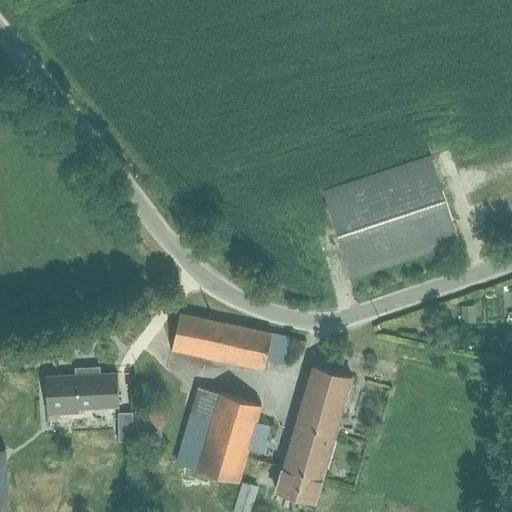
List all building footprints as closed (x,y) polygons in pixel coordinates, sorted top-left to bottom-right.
[(435,161),(326,196),(354,283),(463,248),(435,161)] [(477,305),(463,306),(464,322),(477,322),(477,305)] [(167,348),(170,349),(263,366),(265,353),(276,355),(281,328),(175,308),(167,348)] [(321,501),(355,377),(312,365),(277,489),(321,501)] [(120,403),(119,392),(118,372),(101,373),(100,366),(76,367),(76,374),(46,375),(48,411),(80,409),(80,405),(120,403)] [(200,381),(199,383),(173,483),(212,494),(218,471),(239,476),(246,449),(267,454),(274,428),(253,423),(260,396),(200,381)] [(121,410),(121,428),(147,428),(147,410),(121,410)] [(0,448),(0,508),(10,508),(7,448),(0,448)] [(67,454),(44,452),(41,473),(43,473),(43,478),(64,481),(67,454)] [(99,508),(102,460),(75,458),(72,506),(99,508)] [(220,511),(232,511),(243,487),(227,481),(215,510),(220,511)]
